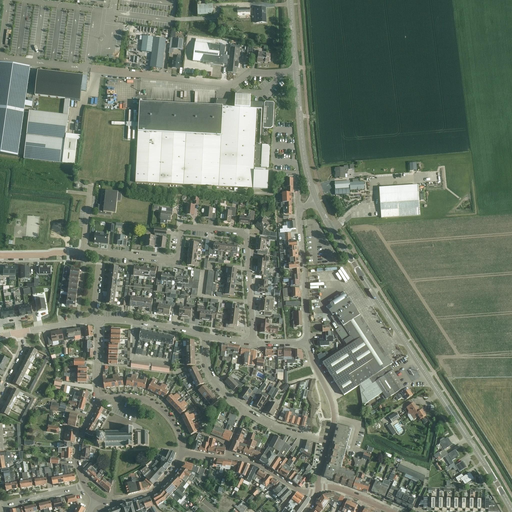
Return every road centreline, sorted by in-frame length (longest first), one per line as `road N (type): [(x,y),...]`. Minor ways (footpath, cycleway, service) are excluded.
road 1 (secondary): [(511,511),(317,202)]
road 2 (residential): [(252,343),(244,233),(187,227),(172,261),(100,253)]
road 3 (unclassified): [(296,71),(250,72),(231,85),(95,69)]
road 4 (residential): [(307,343),(301,207)]
road 5 (secondary): [(317,202),(296,71)]
